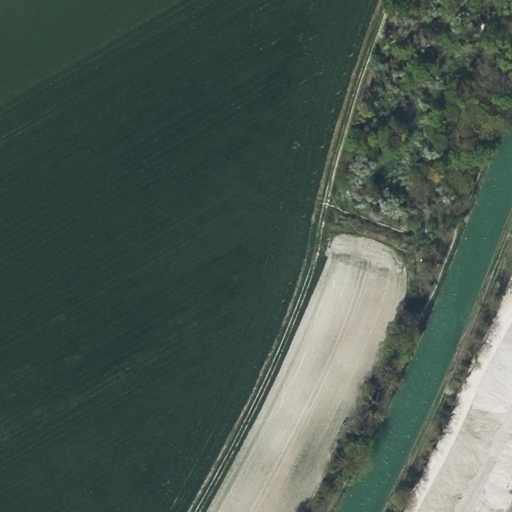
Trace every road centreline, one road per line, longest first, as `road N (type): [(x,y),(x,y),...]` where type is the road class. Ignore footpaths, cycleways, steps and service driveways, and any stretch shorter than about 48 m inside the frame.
road 1 (track): [(197,511),(313,265),(357,94),(393,0)]
road 2 (track): [(511,81),(398,358),(318,511)]
